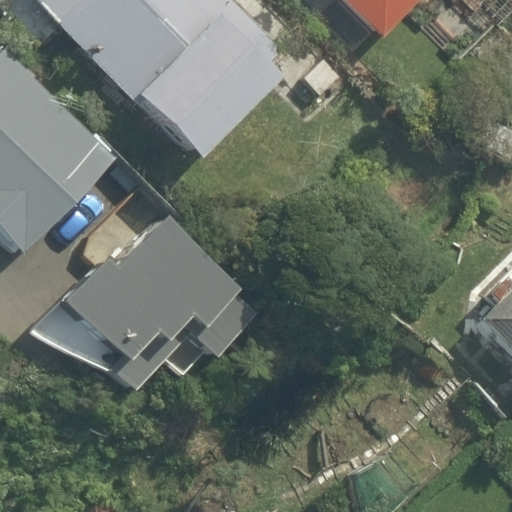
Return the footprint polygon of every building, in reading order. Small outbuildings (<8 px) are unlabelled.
[(208,0),(27,0),(185,159),(276,68),(208,0)] [(324,0),(364,40),(403,0),(324,0)] [(0,248),(87,169),(0,72),(0,248)] [(230,309),(151,214),(134,228),(116,207),(65,250),(85,274),(43,309),(94,370),(133,338),(140,346),(167,323),(186,346),(230,309)] [(511,261),(456,318),(511,372),(511,261)]
